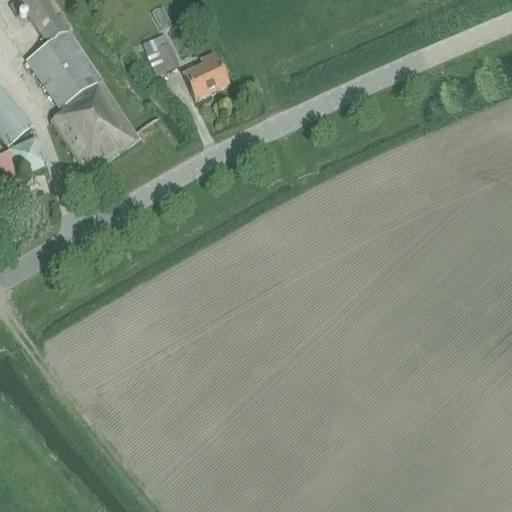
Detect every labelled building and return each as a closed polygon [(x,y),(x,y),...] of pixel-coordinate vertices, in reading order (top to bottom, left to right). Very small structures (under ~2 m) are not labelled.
[(103,94),(38,0),(11,0),(46,53),(26,66),(61,119),(51,128),(86,182),(138,147),(103,94)] [(142,46),(154,80),(177,70),(169,47),(168,47),(165,38),(142,46)] [(194,107),(225,93),(210,59),(197,65),(201,73),(183,81),(194,107)] [(0,143),(7,152),(30,132),(0,96),(0,143)] [(47,170),(35,142),(7,153),(19,182),(47,170)]
